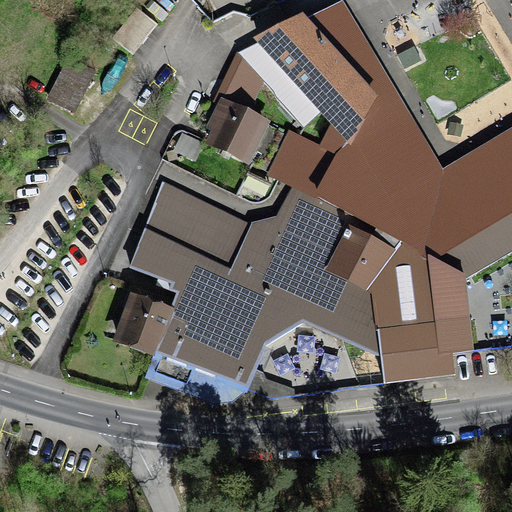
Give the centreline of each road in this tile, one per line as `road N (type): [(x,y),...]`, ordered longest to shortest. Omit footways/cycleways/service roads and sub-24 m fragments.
road 1 (secondary): [(145,435),(287,433),(511,410)]
road 2 (secondary): [(0,387),(145,435)]
